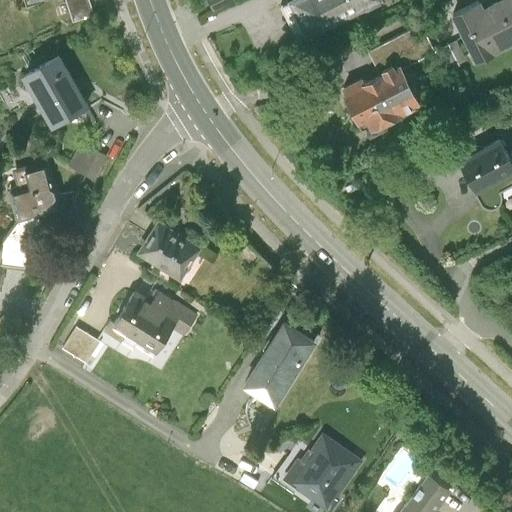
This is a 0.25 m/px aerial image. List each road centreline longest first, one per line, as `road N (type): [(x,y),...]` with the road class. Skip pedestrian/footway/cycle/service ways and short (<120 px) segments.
road 1 (primary): [(511,426),(326,255),(204,113)]
road 2 (unclassified): [(32,346),(134,172),(204,113)]
road 3 (residential): [(32,346),(215,457)]
road 4 (primary): [(204,113),(149,0)]
